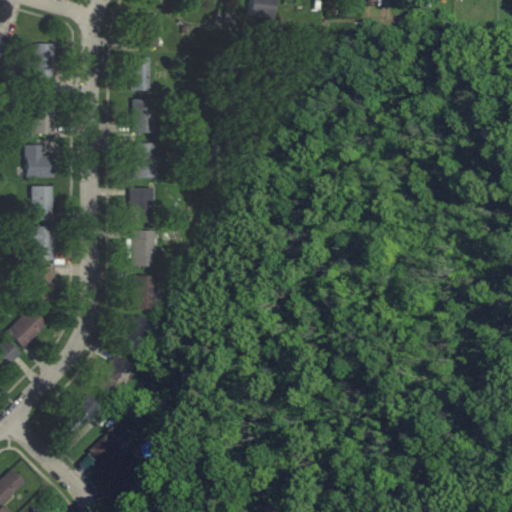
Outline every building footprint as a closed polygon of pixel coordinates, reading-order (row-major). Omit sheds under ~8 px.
[(151,0),(169,10),(175,0),(151,0)] [(266,0),(250,0),(251,15),(267,15),(266,0)] [(135,47),(155,47),(155,14),(135,14),(135,47)] [(51,83),(51,43),(31,43),(31,83),(51,83)] [(147,90),(147,58),(127,58),(127,90),(147,90)] [(152,132),(152,99),(129,99),(129,132),(152,132)] [(51,100),(28,100),(28,134),(51,134),(51,100)] [(154,142),(131,142),(131,178),(154,178),(154,142)] [(51,155),(39,155),(39,145),(22,145),(22,177),(51,177),(51,155)] [(28,219),(49,219),(49,186),(28,186),(28,219)] [(127,188),(127,222),(150,222),(150,188),(127,188)] [(30,259),(52,259),(52,226),(30,226),(30,259)] [(151,230),(128,230),(128,267),(151,267),(151,230)] [(30,300),(51,300),(51,266),(30,266),(30,300)] [(130,309),(153,309),(153,275),(130,275),(130,309)] [(3,332),(19,348),(43,325),(27,309),(3,332)] [(136,352),(144,319),(124,314),(117,347),(136,352)] [(0,338),(0,370),(17,354),(1,338),(0,338)] [(95,384),(115,394),(130,365),(110,355),(95,384)] [(98,407),(84,394),(60,418),(73,432),(98,407)] [(134,461),(108,434),(92,451),(118,477),(134,461)] [(0,475),(0,502),(21,481),(8,468),(0,475)] [(142,511),(142,481),(118,481),(118,511),(142,511)]
